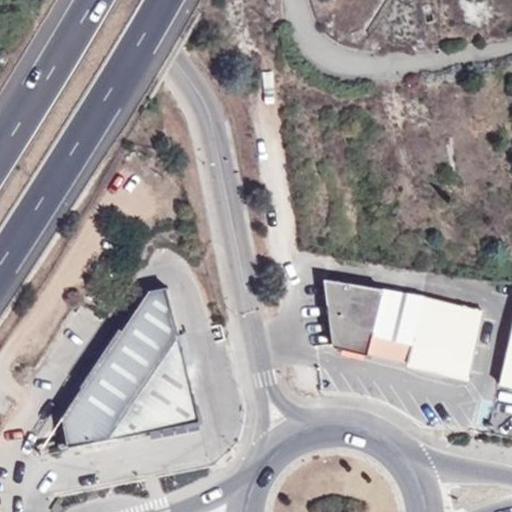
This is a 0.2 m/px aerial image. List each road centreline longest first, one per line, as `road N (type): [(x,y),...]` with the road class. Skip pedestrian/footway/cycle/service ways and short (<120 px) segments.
road 1 (residential): [(178,57),(206,103),(265,376)]
road 2 (motorway): [(0,265),(163,0)]
road 3 (residential): [(299,0),(316,51),(346,69),(404,72),(511,51)]
road 4 (motorway): [(91,0),(0,155)]
